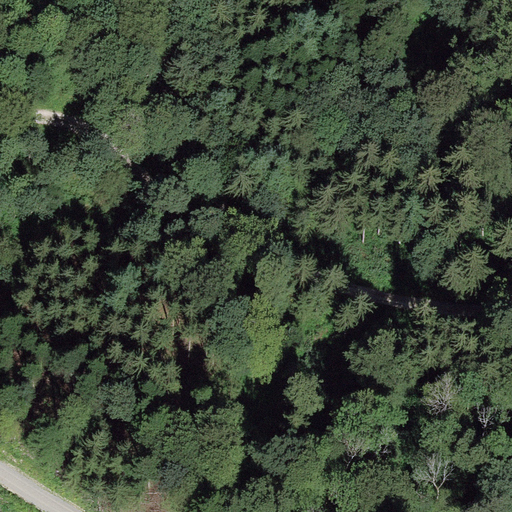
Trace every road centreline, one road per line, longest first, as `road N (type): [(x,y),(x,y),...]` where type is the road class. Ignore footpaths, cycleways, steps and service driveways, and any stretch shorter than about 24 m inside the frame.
road 1 (track): [(0,122),(74,122),(212,234),(255,256),(398,300),(511,313)]
road 2 (track): [(130,0),(211,193),(294,269)]
